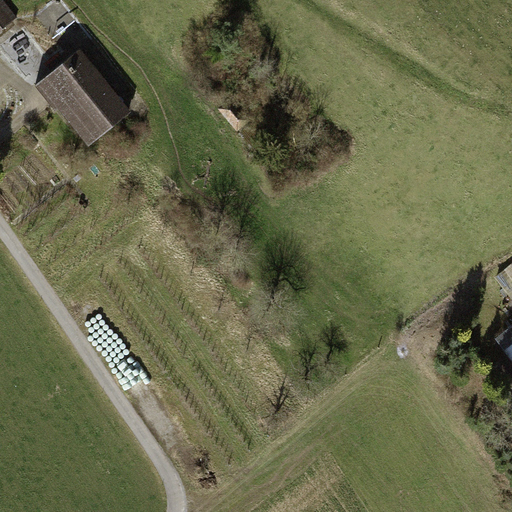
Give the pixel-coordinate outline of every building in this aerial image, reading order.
[(0,0),(0,29),(19,15),(6,0),(0,0)] [(133,107),(83,46),(39,81),(90,143),(133,107)] [(248,119),(231,100),(222,107),(239,127),(248,119)] [(265,136),(254,122),(242,132),(253,146),(265,136)] [(511,323),(495,336),(511,357),(511,323)]
